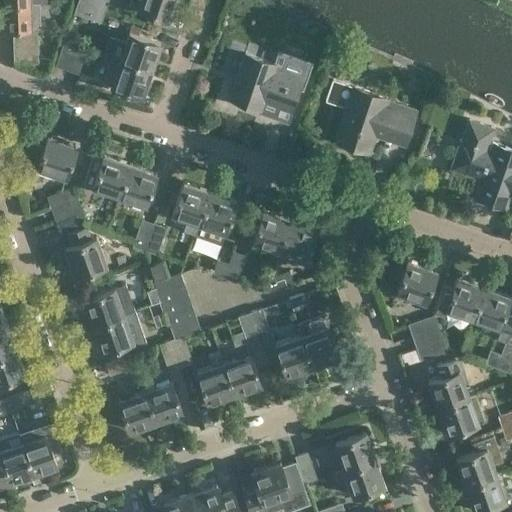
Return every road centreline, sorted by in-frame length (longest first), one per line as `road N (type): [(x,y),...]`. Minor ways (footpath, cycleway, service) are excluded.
road 1 (residential): [(104,482),(0,181)]
road 2 (residential): [(104,482),(388,382)]
road 3 (residential): [(363,200),(157,129)]
road 4 (residential): [(388,382),(344,256),(363,200)]
road 5 (residential): [(157,129),(0,75)]
road 6 (residential): [(511,251),(363,200)]
road 7 (residential): [(434,511),(388,382)]
road 8 (residential): [(157,129),(198,0)]
